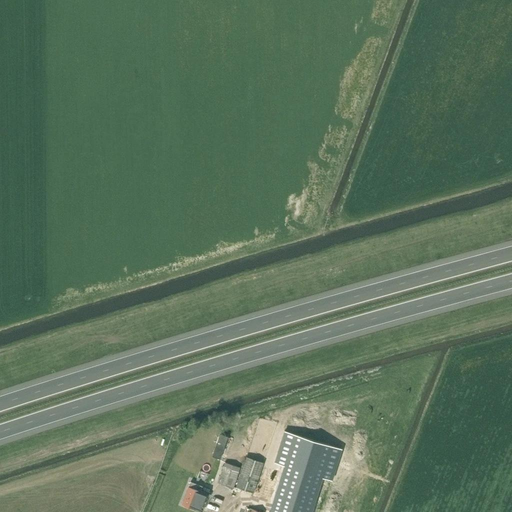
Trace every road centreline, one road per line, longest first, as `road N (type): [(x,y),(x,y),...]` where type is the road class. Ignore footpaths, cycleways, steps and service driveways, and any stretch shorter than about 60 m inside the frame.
road 1 (motorway): [(0,432),(511,281)]
road 2 (motorway): [(511,254),(0,404)]
